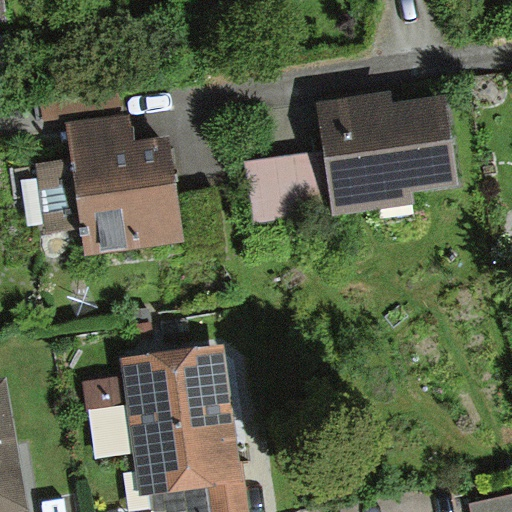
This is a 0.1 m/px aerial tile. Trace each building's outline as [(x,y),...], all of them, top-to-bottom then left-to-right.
[(324,151),(248,164),(257,217),(331,204),(333,219),(419,205),(418,197),(454,191),(440,106),(400,113),(396,87),(316,100),(324,151)] [(65,174),(38,178),(45,229),(81,225),(85,251),(220,233),(212,174),(166,181),(161,140),(125,144),(122,120),(59,128),(65,174)] [(196,511),(239,511),(212,343),(125,357),(149,511),(185,511),(197,510),(196,511)] [(0,498),(14,497),(0,414),(0,498)] [(460,511),(511,511),(511,479),(455,493),(460,511)]
